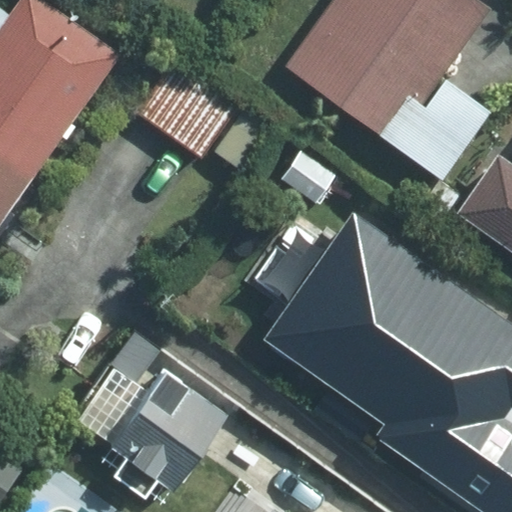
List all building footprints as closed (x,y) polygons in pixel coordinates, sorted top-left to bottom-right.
[(30,0),(16,0),(0,22),(0,165),(19,179),(108,57),(30,0)] [(432,180),(480,113),(429,78),(478,9),(465,0),(328,0),(281,69),(285,72),(277,85),(299,100),(306,90),(432,180)] [(176,48),(131,112),(193,155),(237,92),(176,48)] [(511,176),(487,159),(448,214),(511,260),(511,176)] [(0,165),(0,205),(19,179),(0,165)] [(511,347),(511,333),(362,229),(296,322),(316,336),(294,368),(389,435),(420,391),(461,420),(511,347)] [(219,410),(156,364),(151,371),(130,356),(115,377),(135,392),(104,436),(168,481),(219,410)] [(488,470),(434,429),(403,469),(458,511),(488,470)] [(282,511),(265,499),(256,511),(282,511)]
